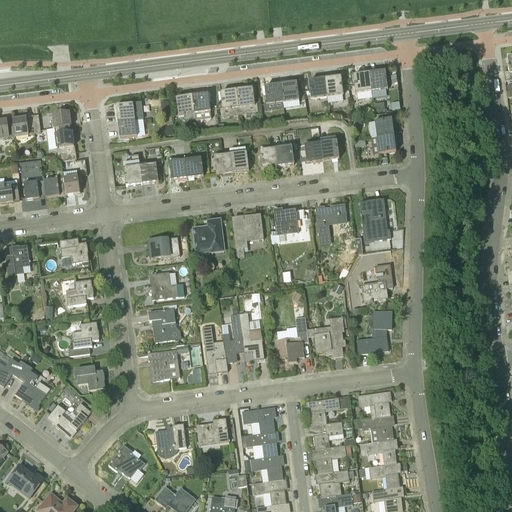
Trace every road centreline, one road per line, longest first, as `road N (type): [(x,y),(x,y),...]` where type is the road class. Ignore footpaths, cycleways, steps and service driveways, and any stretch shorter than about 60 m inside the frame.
road 1 (tertiary): [(86,74),(404,33)]
road 2 (residential): [(88,93),(406,53)]
road 3 (residential): [(104,213),(417,174)]
road 4 (residential): [(132,413),(104,213)]
road 5 (residential): [(497,362),(489,276),(499,163)]
road 6 (residential): [(415,373),(417,174)]
road 7 (residential): [(132,413),(288,389)]
road 8 (residential): [(437,511),(415,373)]
road 9 (residential): [(288,389),(415,373)]
road 10 (residential): [(305,511),(288,389)]
road 11 (residential): [(417,174),(406,53)]
road 12 (residential): [(104,213),(88,93)]
road 13 (residential): [(499,163),(486,43)]
